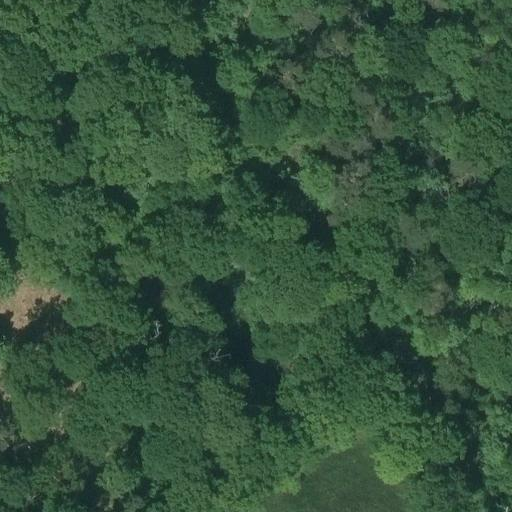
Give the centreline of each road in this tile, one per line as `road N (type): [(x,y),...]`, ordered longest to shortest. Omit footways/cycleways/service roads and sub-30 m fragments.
road 1 (track): [(132,80),(130,114),(145,143),(270,243),(320,347),(346,379),(349,412)]
road 2 (track): [(213,511),(300,430),(349,412),(378,412),(401,428),(445,511)]
road 3 (track): [(253,0),(216,42),(0,148)]
